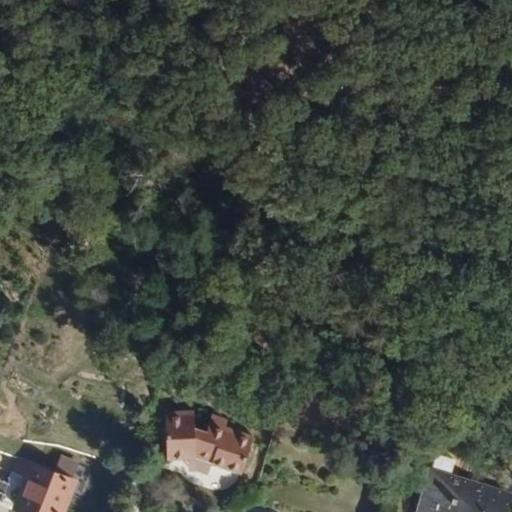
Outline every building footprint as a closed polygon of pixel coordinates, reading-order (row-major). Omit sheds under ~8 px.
[(300,427),(302,403),(277,400),(276,425),(300,427)] [(343,430),(345,407),(302,403),(300,427),(343,430)] [(240,478),(253,442),(222,431),(221,434),(207,429),(205,435),(193,431),(192,416),(162,417),(164,462),(193,460),(240,478)] [(222,431),(224,425),(210,420),(207,429),(221,434),(222,431)] [(0,505),(16,511),(56,511),(75,468),(58,460),(52,474),(15,459),(0,498),(0,505)] [(448,479),(453,465),(435,459),(431,473),(448,479)] [(505,511),(510,499),(448,479),(431,473),(428,473),(415,511),(505,511)]
